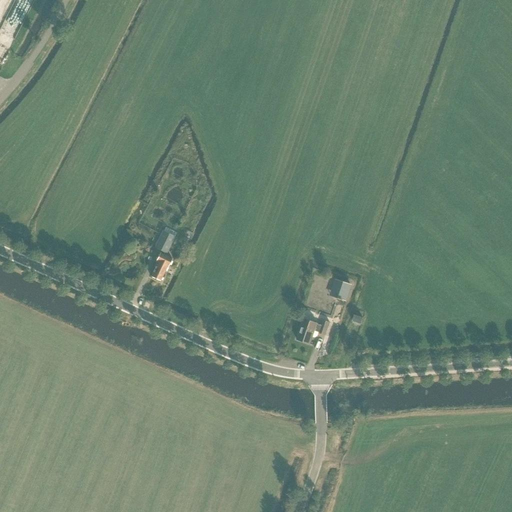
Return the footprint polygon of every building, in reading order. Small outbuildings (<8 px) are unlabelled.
[(163,231),(155,249),(166,254),(175,236),(163,231)] [(155,268),(151,276),(160,281),(167,267),(168,267),(172,259),(160,254),(156,262),(157,262),(154,268),(155,268)] [(341,284),(338,294),(344,296),(347,286),(341,284)] [(353,321),(361,324),(363,318),(354,315),(353,321)] [(297,339),(310,344),(315,331),(319,332),(318,333),(325,336),(329,323),(322,321),(320,326),(316,325),(316,324),(303,320),(297,339)]
